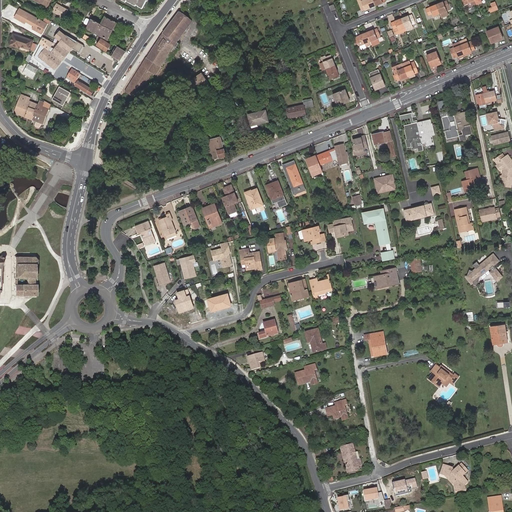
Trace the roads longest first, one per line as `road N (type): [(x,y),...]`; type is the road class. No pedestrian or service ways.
road 1 (tertiary): [(104,296),(119,270),(106,232),(118,212),(369,114)]
road 2 (tertiary): [(177,334),(233,369),(297,435),(320,490)]
road 3 (residential): [(320,490),(511,435)]
road 4 (residential): [(177,334),(248,311),(269,277),(339,260)]
road 5 (tertiary): [(369,114),(511,54)]
road 6 (primary): [(150,27),(100,108),(85,160)]
road 7 (primary): [(85,160),(66,246),(74,277)]
